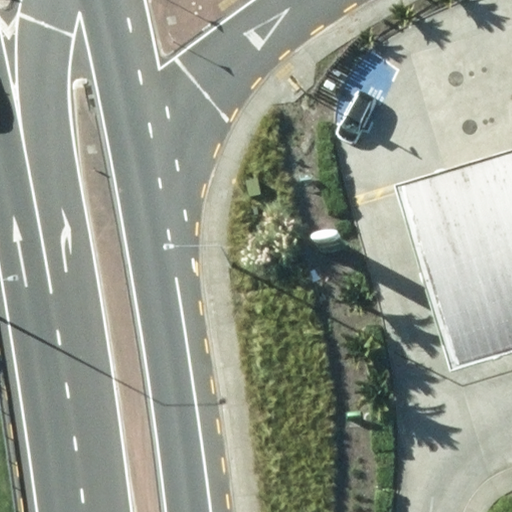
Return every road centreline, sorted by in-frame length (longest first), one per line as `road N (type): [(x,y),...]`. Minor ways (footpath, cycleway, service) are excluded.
road 1 (primary): [(134,203),(185,511)]
road 2 (primary): [(311,0),(254,36),(134,203)]
road 3 (primary): [(19,259),(39,164),(49,0)]
road 4 (primary): [(64,511),(19,259)]
road 5 (primary): [(94,0),(134,203)]
